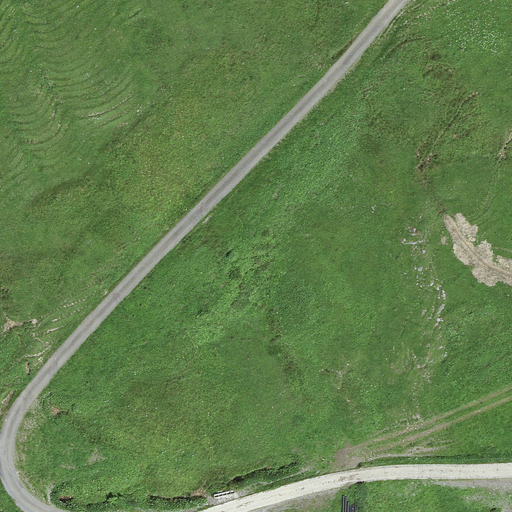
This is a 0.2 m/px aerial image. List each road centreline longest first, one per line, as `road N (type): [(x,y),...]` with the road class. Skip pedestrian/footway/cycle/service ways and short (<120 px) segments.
road 1 (track): [(49,511),(21,498),(8,477),(6,445),(25,399),(399,0)]
road 2 (unclassified): [(511,468),(371,474),(218,511)]
